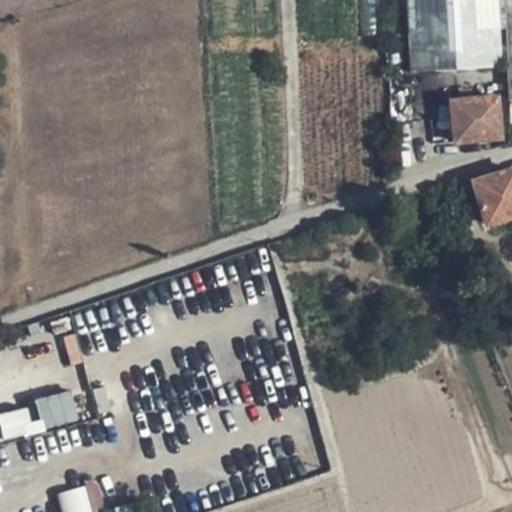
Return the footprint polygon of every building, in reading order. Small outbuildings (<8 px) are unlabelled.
[(511,0),(503,0),(507,70),(506,93),(507,109),(511,108),(511,0)] [(501,138),(497,97),(451,102),(455,141),(501,138)] [(511,171),(472,185),(487,229),(511,220),(511,171)] [(32,400),(33,403),(0,413),(0,441),(81,417),(72,388),(32,400)] [(59,492),(65,511),(86,511),(107,505),(98,480),(59,492)]
